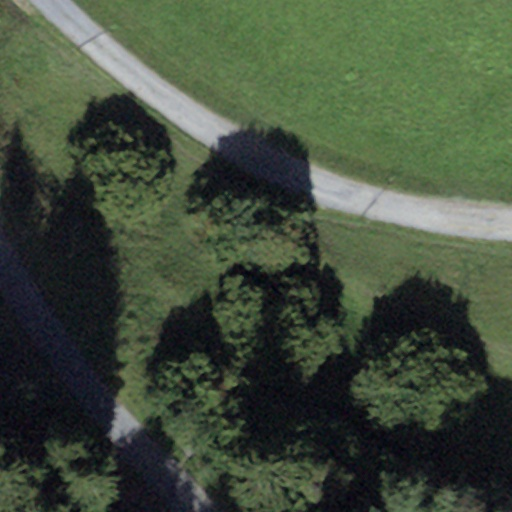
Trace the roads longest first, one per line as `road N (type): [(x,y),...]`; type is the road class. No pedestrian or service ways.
road 1 (track): [(41,0),(149,90),(268,173),(464,224),(511,224)]
road 2 (track): [(190,511),(71,371),(0,265)]
